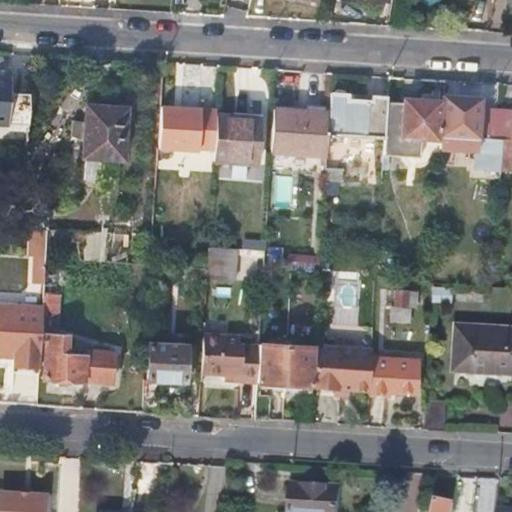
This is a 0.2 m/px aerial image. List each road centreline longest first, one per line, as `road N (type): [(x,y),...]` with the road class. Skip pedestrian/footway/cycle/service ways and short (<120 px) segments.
road 1 (residential): [(0,29),(511,61)]
road 2 (residential): [(0,426),(511,457)]
